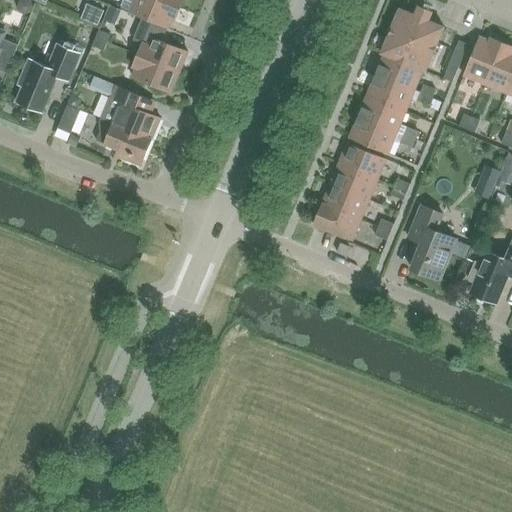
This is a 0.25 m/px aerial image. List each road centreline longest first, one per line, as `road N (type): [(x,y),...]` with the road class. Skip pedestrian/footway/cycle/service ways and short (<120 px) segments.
road 1 (residential): [(511,344),(218,225)]
road 2 (residential): [(95,511),(218,225)]
road 3 (residential): [(218,225),(311,0)]
road 4 (residential): [(159,198),(0,133)]
road 5 (residential): [(159,198),(221,48)]
